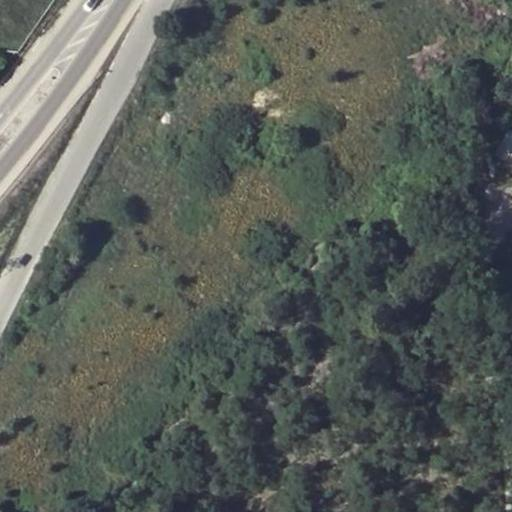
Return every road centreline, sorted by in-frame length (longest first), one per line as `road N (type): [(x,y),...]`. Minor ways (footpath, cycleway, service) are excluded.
road 1 (unclassified): [(0,318),(158,0)]
road 2 (track): [(509,511),(507,417),(493,379),(485,303),(489,252),(511,213)]
road 3 (tertiary): [(0,169),(126,0)]
road 4 (tertiary): [(90,0),(0,110)]
